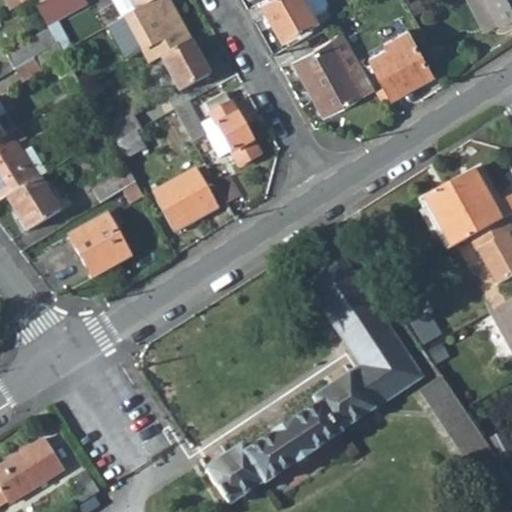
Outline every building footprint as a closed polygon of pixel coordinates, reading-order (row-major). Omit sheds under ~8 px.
[(5,0),(12,12),(31,0),(5,0)] [(47,26),(87,3),(85,0),(48,0),(37,7),(47,26)] [(160,58),(191,41),(173,7),(166,11),(160,0),(156,0),(123,19),(106,28),(115,43),(132,34),(149,65),(160,58)] [(112,0),(123,19),(156,0),(112,0)] [(168,0),(160,0),(166,11),(173,7),(168,0)] [(316,0),(265,0),(261,2),(282,39),(325,15),(322,10),(316,0)] [(316,0),(322,10),(333,4),(334,0),(316,0)] [(461,0),(481,38),(497,29),(481,0),(461,0)] [(511,0),(481,0),(497,29),(511,20),(511,0)] [(390,97),(431,74),(406,29),(382,42),(385,47),(368,57),(390,97)] [(49,30),(5,56),(13,71),(34,58),(57,45),(49,30)] [(362,94),(373,88),(343,35),(333,40),(362,94)] [(362,94),(333,40),(293,63),(309,92),(314,89),(327,113),(362,94)] [(210,75),(191,41),(160,58),(180,92),(210,75)] [(82,90),(62,53),(57,45),(34,58),(41,71),(53,63),(72,96),(82,90)] [(309,92),(321,116),(327,113),(314,89),(309,92)] [(211,116),(200,122),(189,102),(174,110),(193,143),(205,136),(208,143),(211,142),(219,158),(231,151),(239,165),(259,154),(225,93),(205,104),(211,116)] [(0,139),(11,133),(0,114),(0,108),(1,108),(0,106),(0,139)] [(140,129),(132,115),(105,130),(108,136),(113,144),(136,131),(140,129)] [(123,160),(145,148),(136,131),(113,144),(123,160)] [(11,133),(0,139),(0,199),(6,196),(38,177),(11,133)] [(175,231),(218,208),(196,168),(153,192),(175,231)] [(475,169),(414,204),(443,255),(466,241),(501,221),(511,214),(511,193),(495,203),(483,182),(475,169)] [(121,191),(136,182),(134,180),(133,178),(128,170),(92,191),(100,204),(121,191)] [(215,182),(226,203),(241,194),(229,174),(215,182)] [(20,235),(59,212),(39,177),(38,177),(6,196),(19,217),(12,221),(20,235)] [(136,182),(121,191),(127,203),(143,195),(136,182)] [(91,278),(128,257),(104,214),(67,235),(91,278)] [(511,254),(502,237),(508,234),(501,221),(466,241),(493,289),(511,277),(511,254)] [(423,377),(343,253),(305,278),(361,365),(311,397),(316,405),(246,451),(241,444),(203,470),(212,484),(170,511),(213,511),(226,504),(227,507),(262,483),(263,485),(341,434),(339,432),(423,377)] [(511,300),(487,315),(511,357),(511,300)] [(472,423),(463,410),(442,379),(422,393),(451,436),(472,423)] [(451,436),(480,479),(488,474),(501,466),(472,423),(451,436)] [(5,511),(8,511),(61,478),(42,447),(0,473),(0,511),(2,511),(5,511)] [(511,482),(501,466),(488,474),(511,509),(511,482)] [(86,478),(74,486),(87,506),(99,498),(86,478)]
